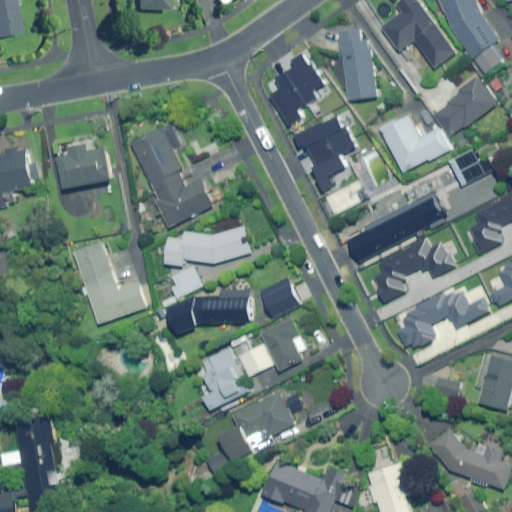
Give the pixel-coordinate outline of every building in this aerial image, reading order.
[(13,0),(0,0),(0,38),(22,34),(13,0)] [(167,0),(132,0),(132,11),(167,13),(167,0)] [(458,53),(420,0),(405,0),(395,7),(400,13),(382,25),(400,52),(416,41),(436,69),(458,53)] [(438,0),(452,28),(469,54),(484,75),(503,64),(493,48),(500,42),(475,0),(438,0)] [(377,98),(372,45),(364,46),(362,32),(340,35),(347,101),(377,98)] [(451,103),(435,114),(451,138),(498,106),(476,74),(445,95),(451,103)] [(357,160),(320,81),(291,94),(327,174),(357,160)] [(422,139),(411,117),(398,123),(397,121),(382,128),(405,174),(453,149),(443,129),(422,139)] [(185,170),(163,126),(131,142),(173,227),(214,207),(200,180),(189,186),(182,171),(185,170)] [(89,153),(87,145),(70,149),(72,155),(62,157),(68,190),(111,181),(104,150),(89,153)] [(25,151),(0,156),(0,207),(17,204),(15,193),(33,190),(25,151)] [(481,165),(474,151),(438,170),(449,191),(462,184),(464,187),(496,169),(491,159),(481,165)] [(370,199),(360,179),(340,189),(337,183),(319,192),(332,218),(370,199)] [(437,217),(420,192),(370,226),(387,251),(437,217)] [(263,209),(251,216),(264,239),(276,232),(263,209)] [(190,231),(189,239),(174,237),(170,263),(189,266),(190,259),(220,263),(257,252),(249,226),(218,235),(190,231)] [(391,290),(406,304),(428,281),(466,263),(452,233),(423,247),(419,244),(393,272),(386,279),(395,287),(391,290)] [(361,255),(351,236),(342,241),(352,259),(361,255)] [(123,282),(125,289),(118,292),(101,243),(73,252),(85,286),(80,288),(83,297),(88,295),(98,325),(146,309),(138,285),(135,278),(123,282)] [(177,301),(205,286),(195,267),(167,281),(177,301)] [(301,279),(290,284),(287,278),(260,290),(273,319),(301,307),(312,302),(301,279)] [(498,319),(481,282),(454,295),(460,309),(409,334),(415,347),(419,356),(498,319)] [(166,308),(175,336),(207,325),(251,324),(251,300),(250,289),(221,290),(221,297),(197,297),(166,308)] [(265,344),(276,365),(279,373),(304,360),(301,353),(307,350),(292,319),(261,335),(265,344)] [(172,338),(157,345),(169,370),(184,363),(172,338)] [(246,354),(241,356),(252,377),(276,365),(265,344),(246,354)] [(252,392),(230,349),(203,363),(209,374),(218,369),(224,380),(214,386),(218,393),(208,398),(215,412),(252,392)] [(511,360),(492,355),(478,403),(508,411),(511,397),(511,360)] [(466,382),(440,375),(435,391),(462,398),(466,382)] [(221,438),(226,447),(205,458),(215,476),(236,465),(237,468),(278,446),(273,437),(297,424),(291,415),(306,407),(297,392),(283,399),(278,391),(235,415),(241,427),(221,438)] [(0,413),(11,404),(0,400),(0,413)] [(29,511),(30,511),(66,506),(64,493),(72,491),(71,484),(62,486),(51,418),(14,424),(29,511)] [(474,484),(489,489),(491,485),(506,490),(511,471),(511,463),(503,461),(506,452),(501,451),(503,446),(488,440),(486,445),(480,443),(477,452),(465,448),(454,430),(433,444),(450,471),(465,476),(450,484),(465,511),(483,511),(488,510),(474,484)] [(347,479),(349,474),(331,467),(326,481),(277,461),(264,496),(285,504),(286,502),(308,511),(307,511),(331,511),(337,500),(352,506),(361,485),(347,479)] [(412,511),(408,497),(414,495),(414,470),(411,462),(371,475),(375,486),(372,488),(377,503),(380,502),(382,511),(412,511)] [(0,511),(16,511),(12,491),(0,493),(0,511)]
